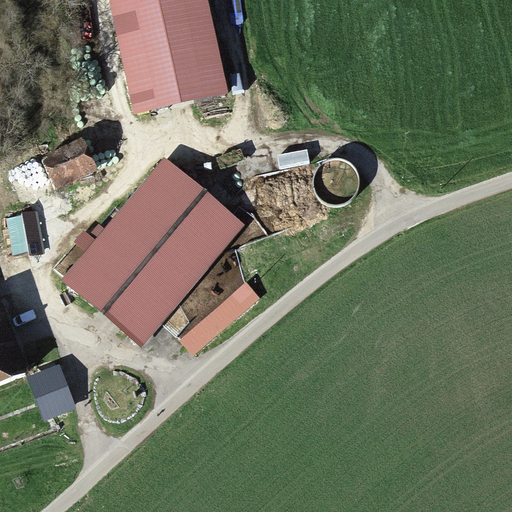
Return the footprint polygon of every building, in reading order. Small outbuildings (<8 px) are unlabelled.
[(228,93),(207,0),(108,0),(133,114),(228,93)] [(95,172),(82,140),(42,157),(56,189),(95,172)] [(167,165),(69,285),(147,347),(244,227),(167,165)] [(0,382),(29,370),(0,300),(0,382)] [(59,363),(27,376),(45,421),(77,409),(59,363)]
